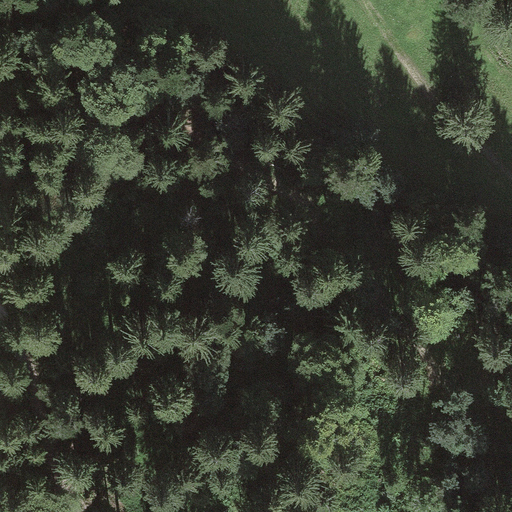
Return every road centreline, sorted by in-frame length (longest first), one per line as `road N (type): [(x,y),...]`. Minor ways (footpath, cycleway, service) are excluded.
road 1 (track): [(511,180),(448,120),(363,0)]
road 2 (track): [(0,311),(37,380),(74,511)]
